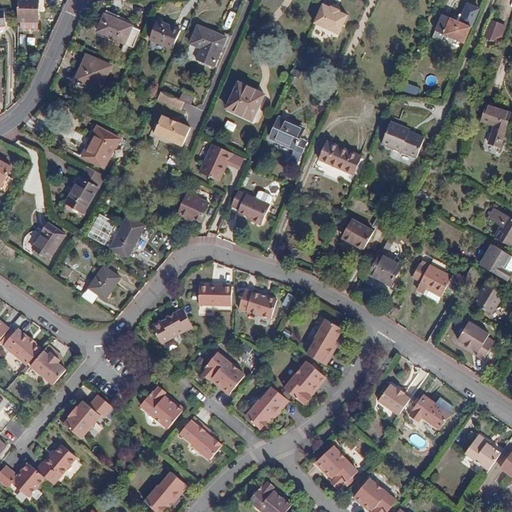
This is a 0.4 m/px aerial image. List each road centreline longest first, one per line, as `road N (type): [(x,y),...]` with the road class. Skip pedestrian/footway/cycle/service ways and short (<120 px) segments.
road 1 (residential): [(85,330),(118,329),(180,254),(198,244),(219,244),(330,293),(385,327)]
road 2 (residential): [(385,327),(338,408),(277,451)]
road 3 (residential): [(79,0),(35,95),(0,128)]
road 4 (residential): [(385,327),(511,409)]
road 5 (residential): [(85,330),(101,362),(20,443)]
